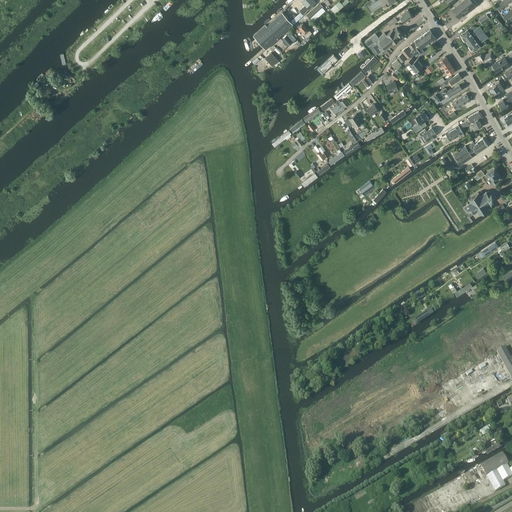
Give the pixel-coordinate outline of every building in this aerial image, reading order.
[(253,35),(264,47),(266,49),(278,38),(277,38),(293,24),(306,12),(316,2),(314,0),(303,0),(302,1),(305,5),(299,10),(300,12),(290,21),(282,12),(267,26),(265,24),(253,35)] [(459,16),(476,2),(474,0),(462,0),(452,9),(459,16)] [(499,10),(511,0),(503,0),(496,6),(499,10)] [(310,19),(323,6),(320,3),(307,15),(310,19)] [(511,19),(511,8),(503,16),(508,22),(511,19)] [(404,22),(413,15),(408,9),(401,14),(402,15),(399,17),(404,22)] [(485,15),(479,19),(482,24),(488,20),(485,15)] [(390,27),(398,21),(396,18),(388,24),(390,27)] [(298,27),(305,34),(309,30),(303,23),(298,27)] [(375,33),(365,42),(368,46),(371,44),(378,53),(392,43),(393,44),(400,38),(399,37),(403,34),(401,32),(402,32),(400,29),(399,29),(397,27),(393,30),(393,29),(386,35),(384,33),(378,37),(375,33)] [(463,38),(474,30),(471,27),(468,29),(467,29),(460,34),(463,38)] [(487,36),(483,31),(482,32),(481,32),(478,27),(474,30),(463,38),(473,51),(480,46),(477,42),(481,40),(487,36)] [(423,35),(425,38),(424,39),(425,40),(419,44),(416,46),(416,47),(412,50),(416,55),(423,50),(422,48),(436,38),(430,30),(423,35)] [(288,44),(292,41),(287,35),(283,38),(288,44)] [(416,40),(419,44),(425,40),(424,39),(425,38),(423,35),(416,40)] [(419,44),(416,40),(409,45),(412,50),(416,47),(416,46),(419,44)] [(405,48),(401,51),(405,55),(407,58),(411,55),(405,48)] [(357,52),(361,57),(366,54),(363,49),(357,52)] [(484,55),(483,52),(476,57),(478,60),(480,59),(483,65),(489,62),(497,57),(493,50),(484,55)] [(265,58),(272,66),(278,60),(271,53),(265,58)] [(406,59),(401,53),(396,57),(401,63),(406,59)] [(319,70),(323,74),(339,60),(334,56),(319,70)] [(412,69),(422,60),(419,57),(415,60),(413,56),(404,63),(407,66),(408,65),(412,69)] [(442,71),(444,69),(451,64),(445,56),(437,62),(441,68),(440,68),(442,71)] [(362,69),(365,72),(378,61),(375,58),(362,69)] [(397,69),(402,65),(397,58),(392,62),(397,69)] [(493,66),(492,66),(493,67),(493,68),(493,69),(494,69),(494,70),(495,70),(496,70),(496,71),(500,69),(501,69),(507,66),(506,65),(509,64),(505,58),(501,60),(500,59),(497,61),(498,62),(493,65),(493,66)] [(422,60),(412,69),(415,73),(413,74),(416,77),(424,70),(421,67),(425,64),(422,60)] [(451,64),(444,69),(448,74),(455,70),(451,64)] [(434,68),(431,65),(425,70),(428,73),(434,68)] [(362,72),(350,82),(353,86),(365,75),(362,72)] [(462,77),(459,73),(452,77),(451,76),(443,82),(446,85),(450,82),(452,85),(462,77)] [(443,77),(433,84),(435,87),(445,80),(443,77)] [(496,85),(490,89),(492,92),(493,93),(493,95),(494,95),(495,96),(500,92),(498,88),(499,87),(501,91),(505,89),(499,81),(496,83),(497,84),(496,85)] [(387,85),(390,93),(398,90),(395,82),(387,85)] [(335,96),(337,100),(352,87),(349,84),(335,96)] [(446,87),(440,90),(443,95),(445,94),(448,92),(449,94),(450,96),(453,94),(462,89),(459,84),(451,89),(451,88),(448,90),(446,87)] [(433,95),(438,102),(442,99),(437,92),(433,95)] [(499,102),(498,103),(499,104),(502,110),(509,106),(507,102),(510,100),(511,102),(511,100),(511,93),(507,97),(508,98),(504,101),(503,99),(499,102)] [(466,94),(452,103),(456,109),(470,100),(466,94)] [(321,108),(324,112),(336,103),(332,99),(321,108)] [(372,116),(379,111),(375,104),(367,109),(372,116)] [(322,113),(319,109),(304,119),(307,123),(322,113)] [(404,110),(390,120),(392,124),(406,114),(404,110)] [(481,116),(478,111),(468,117),(469,118),(467,119),(467,121),(460,125),(462,129),(472,124),(475,129),(482,125),(478,118),(481,116)] [(414,126),(417,131),(425,126),(423,123),(429,118),(424,112),(416,117),(418,121),(418,123),(414,126)] [(358,121),(361,120),(357,114),(349,119),(355,128),(360,124),(358,121)] [(291,128),(293,132),(305,123),(304,122),(303,120),(291,128)] [(447,136),(444,137),(447,142),(450,140),(463,133),(459,126),(458,125),(445,132),(447,136)] [(427,140),(436,134),(432,128),(427,131),(425,129),(419,133),(421,136),(424,135),(427,140)] [(366,138),(367,141),(384,132),(383,129),(366,138)] [(272,144),(275,148),(292,135),(289,131),(272,144)] [(302,141),(305,138),(300,132),(297,134),(302,141)] [(453,154),(460,165),(473,156),(472,155),(476,152),(477,153),(488,145),(483,138),(479,141),(478,139),(474,142),(466,147),(466,146),(453,154)] [(344,151),(347,155),(361,147),(358,143),(344,151)] [(328,162),(331,166),(344,156),(342,153),(328,162)] [(414,163),(409,157),(405,159),(409,166),(414,163)] [(317,171),(320,175),(330,168),(327,164),(317,171)] [(392,180),(395,184),(412,171),(409,167),(392,180)] [(494,183),(501,178),(494,167),(487,172),(489,175),(487,177),(491,183),(493,182),(494,183)] [(307,175),(312,182),(319,177),(314,170),(307,175)] [(305,186),(312,182),(307,175),(301,180),(305,186)] [(369,181),(359,188),(364,195),(374,187),(369,181)] [(373,200),(376,204),(388,192),(384,189),(373,200)] [(494,199),(493,197),(493,196),(491,192),(490,193),(488,190),(486,191),(483,193),(481,191),(479,192),(468,199),(470,201),(467,203),(468,204),(464,207),(469,215),(473,212),(474,213),(477,212),(478,214),(489,207),(491,205),(489,203),(493,201),(492,200),(494,199)] [(462,262),(479,288),(484,284),(510,263),(494,240),(462,262)] [(429,285),(445,310),(478,288),(461,263),(429,285)] [(393,307),(411,333),(445,310),(428,285),(393,307)] [(511,360),(505,347),(497,352),(511,378),(511,377),(511,360)] [(479,452),(482,459),(506,445),(502,440),(479,452)] [(507,465),(508,464),(502,454),(480,466),(495,492),(505,486),(503,482),(511,476),(511,468),(510,470),(507,465)]
